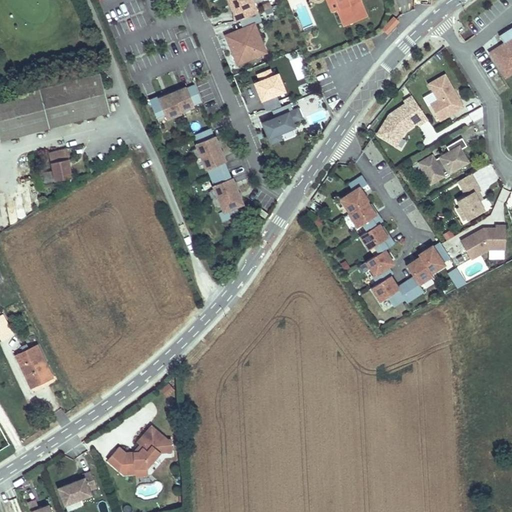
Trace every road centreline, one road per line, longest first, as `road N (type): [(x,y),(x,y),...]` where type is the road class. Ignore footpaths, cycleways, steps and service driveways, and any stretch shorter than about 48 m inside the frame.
road 1 (tertiary): [(0,476),(165,359),(241,278),(294,196)]
road 2 (residential): [(176,0),(191,10),(261,172),(294,196)]
road 3 (tertiary): [(294,196),(416,35)]
road 4 (residential): [(435,17),(492,103),(494,149),(511,169)]
